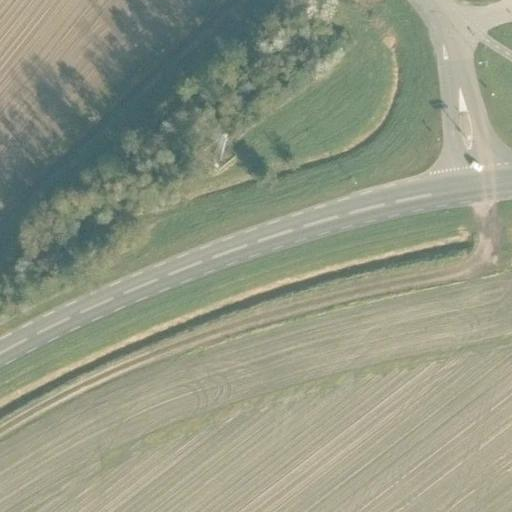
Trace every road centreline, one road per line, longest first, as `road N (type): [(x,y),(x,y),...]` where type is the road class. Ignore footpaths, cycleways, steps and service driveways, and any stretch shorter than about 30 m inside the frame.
road 1 (track): [(480,186),(488,248),(478,266),(251,320),(125,368),(0,430)]
road 2 (primary): [(0,353),(55,323),(287,231),(480,186)]
road 3 (unclassified): [(480,186),(445,19),(434,0)]
